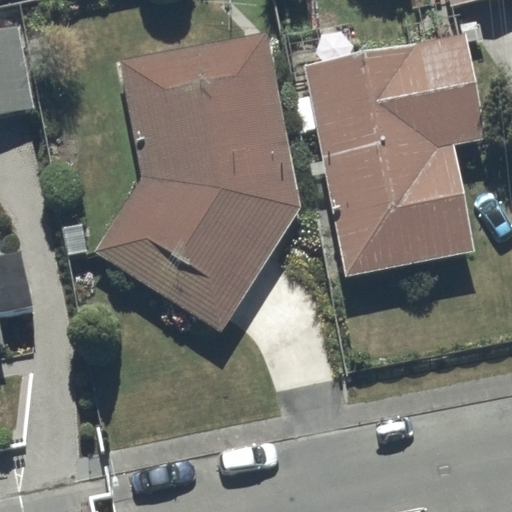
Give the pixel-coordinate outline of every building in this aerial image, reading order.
[(511,0),(444,0),(448,19),(511,7),(511,0)] [(0,125),(33,120),(17,31),(0,34),(0,125)] [(302,218),(266,43),(117,71),(139,186),(90,262),(219,346),(302,218)] [(485,153),(465,45),(353,66),(348,44),(312,50),(316,74),(302,77),(340,289),(473,265),(453,159),(485,153)] [(0,356),(4,356),(0,332),(0,325),(33,320),(21,256),(0,260),(0,356)]
